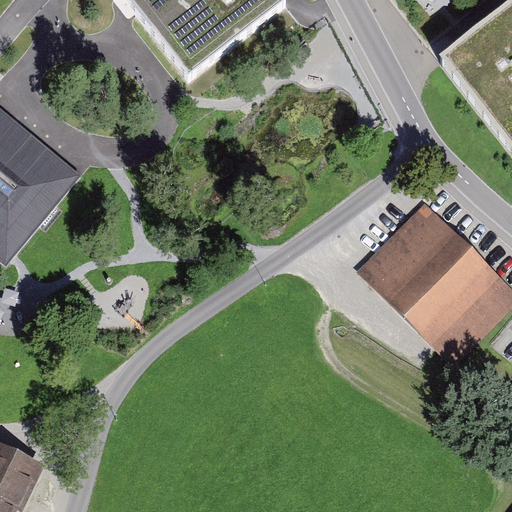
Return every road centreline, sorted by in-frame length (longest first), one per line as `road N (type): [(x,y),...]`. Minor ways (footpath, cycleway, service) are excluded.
road 1 (residential): [(75,511),(116,396),(155,348),(428,151)]
road 2 (residential): [(351,0),(428,151)]
